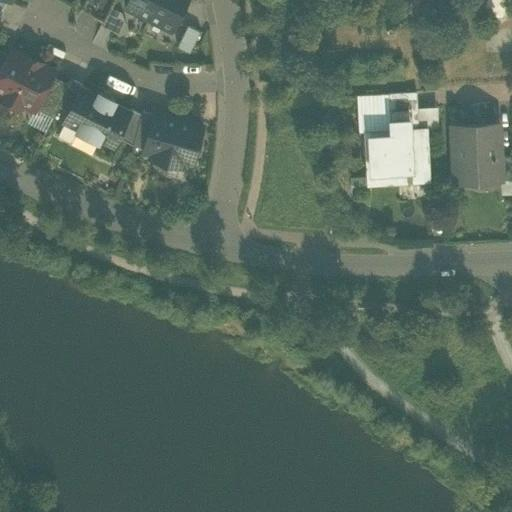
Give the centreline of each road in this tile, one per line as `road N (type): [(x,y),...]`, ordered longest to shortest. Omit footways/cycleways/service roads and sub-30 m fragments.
road 1 (residential): [(502,260),(308,255),(215,241)]
road 2 (residential): [(215,241),(85,203),(0,164)]
road 3 (residential): [(42,22),(143,75),(238,72)]
road 4 (residential): [(238,72),(215,241)]
